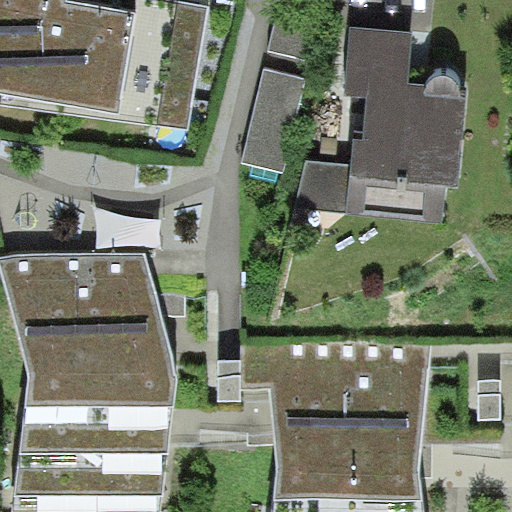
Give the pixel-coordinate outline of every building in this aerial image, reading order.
[(0,0),(0,93),(193,117),(209,0),(0,0)] [(265,48),(304,60),(315,25),(276,13),(265,48)] [(410,26),(346,22),(344,83),(364,85),(365,120),(348,120),(348,161),(304,156),(285,202),(441,218),(442,168),(457,167),(463,78),(408,72),(410,26)] [(236,160),(281,173),(308,77),(263,65),(236,160)] [(139,246),(0,244),(0,268),(25,357),(0,500),(169,500),(180,347),(139,246)] [(273,443),(272,511),(420,511),(416,472),(435,338),(215,341),(216,379),(261,378),(273,443)]
